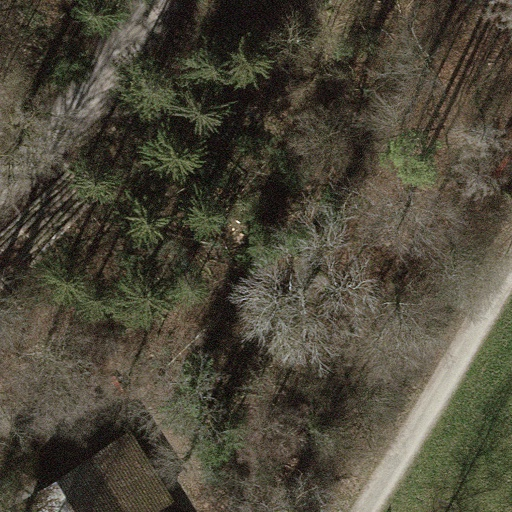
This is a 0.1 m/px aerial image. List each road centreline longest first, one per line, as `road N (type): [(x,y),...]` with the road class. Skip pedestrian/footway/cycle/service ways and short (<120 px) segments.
road 1 (track): [(511,269),(367,511)]
road 2 (track): [(0,180),(138,29),(155,0)]
